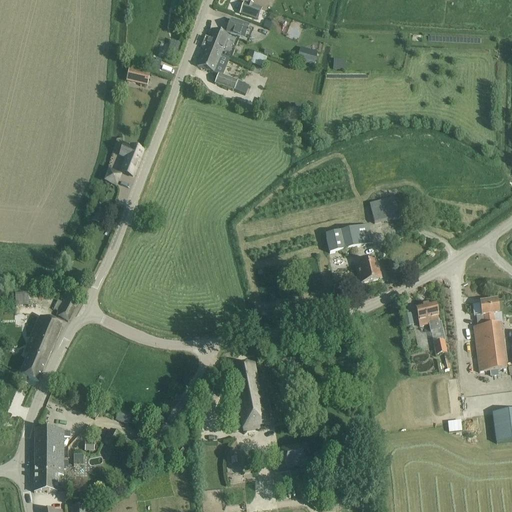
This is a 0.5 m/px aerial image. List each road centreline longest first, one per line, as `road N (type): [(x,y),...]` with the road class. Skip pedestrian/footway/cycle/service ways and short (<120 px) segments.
road 1 (unclassified): [(483,243),(384,307),(227,348),(139,338),(83,314)]
road 2 (tertiary): [(83,314),(206,0)]
road 3 (tertiary): [(17,468),(45,383),(83,314)]
